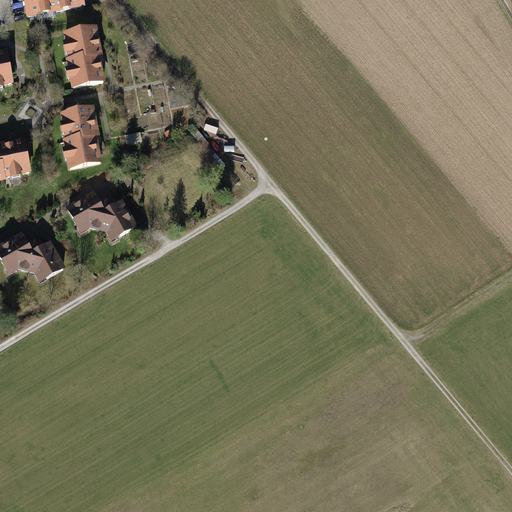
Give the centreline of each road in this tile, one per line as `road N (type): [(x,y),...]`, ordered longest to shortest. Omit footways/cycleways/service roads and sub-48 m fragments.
road 1 (track): [(511,469),(271,184)]
road 2 (residential): [(271,184),(0,348)]
road 3 (track): [(120,0),(271,184)]
road 4 (track): [(511,276),(407,344)]
